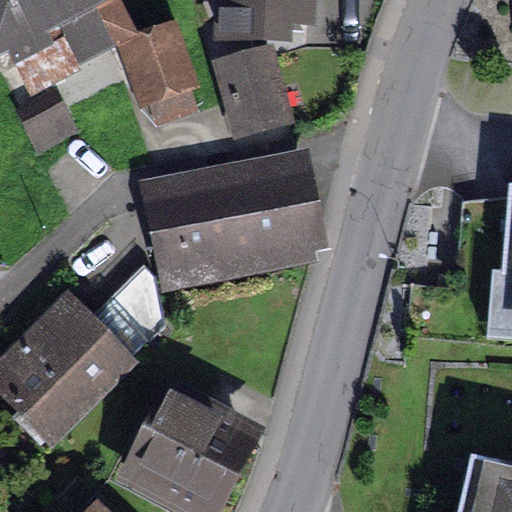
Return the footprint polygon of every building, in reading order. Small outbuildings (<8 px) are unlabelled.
[(0,0),(0,67),(9,62),(115,7),(111,0),(0,0)] [(9,62),(31,105),(83,79),(79,72),(116,53),(140,42),(119,0),(111,0),(115,7),(9,62)] [(215,0),(214,47),(292,49),(293,34),(322,34),(322,0),(215,0)] [(200,89),(178,25),(140,42),(116,53),(140,112),(157,128),(198,114),(194,92),(200,89)] [(274,50),(216,60),(231,135),(294,123),(274,50)] [(64,106),(19,129),(34,159),(80,136),(64,106)] [(139,185),(162,297),(318,266),(316,257),(333,253),(312,149),(139,185)] [(511,210),(506,281),(493,279),(487,343),(511,345),(511,210)] [(68,297),(0,364),(0,400),(52,453),(139,367),(68,297)] [(169,384),(117,487),(167,511),(227,511),(267,433),(169,384)] [(511,511),(511,476),(473,467),(462,511),(511,511)]
